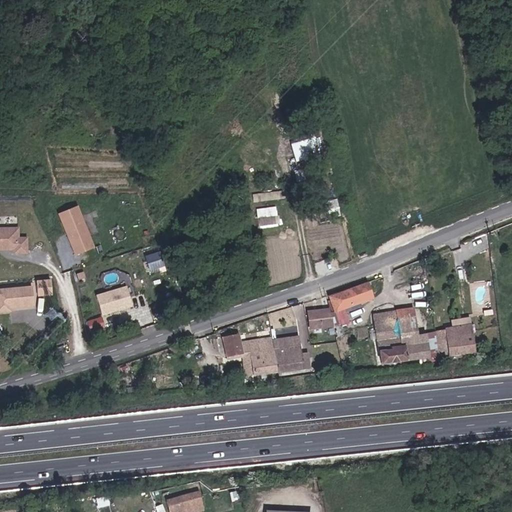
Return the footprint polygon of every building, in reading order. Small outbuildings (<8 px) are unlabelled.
[(328,162),(325,144),(323,136),(305,139),(307,148),(313,146),(316,164),(328,162)] [(81,204),(60,211),(74,255),(95,248),(81,204)] [(278,224),(277,206),(255,208),(257,226),(278,224)] [(0,250),(29,251),(29,235),(20,235),(20,226),(0,225),(0,250)] [(145,253),(150,271),(165,267),(160,249),(145,253)] [(36,296),(55,294),(53,277),(38,279),(38,284),(0,287),(0,311),(37,308),(36,296)] [(333,316),(376,301),(370,281),(328,296),(333,316)] [(103,314),(136,306),(130,284),(98,293),(103,314)] [(403,321),(422,318),(420,308),(402,310),(403,321)] [(333,327),(330,309),(311,312),(314,331),(333,327)] [(433,339),(423,339),(423,329),(422,318),(403,321),(402,310),(380,312),(385,360),(434,353),(433,339)] [(103,316),(88,320),(91,330),(105,326),(103,316)] [(272,331),(271,317),(264,320),(265,331),(272,331)] [(451,337),(463,335),(462,325),(461,318),(449,320),(451,337)] [(476,348),(485,347),(482,323),(473,324),(476,348)] [(465,350),(476,348),(473,324),(462,325),(463,335),(465,350)] [(423,339),(433,339),(432,328),(423,329),(423,339)] [(309,368),(307,351),(304,352),(302,337),(280,339),(279,333),(273,334),(273,339),(278,372),(309,368)] [(252,374),(278,372),(273,339),(249,341),(248,334),(231,336),(234,361),(250,359),(252,374)] [(452,352),(465,350),(463,335),(451,337),(452,352)] [(136,391),(146,390),(141,358),(132,361),(136,391)] [(206,511),(214,510),(212,503),(210,495),(176,499),(179,511),(206,511)]
